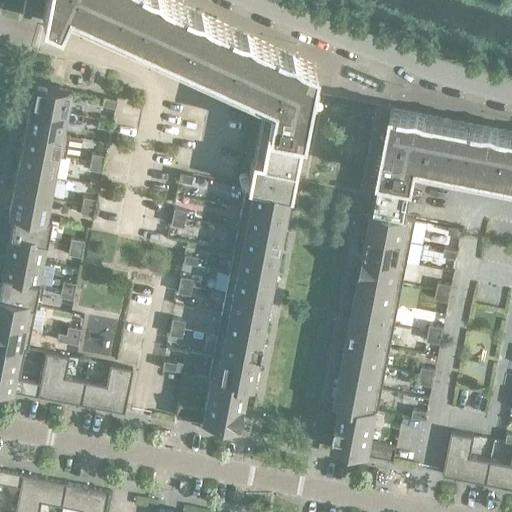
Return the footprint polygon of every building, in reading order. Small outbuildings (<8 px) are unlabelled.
[(24,0),(22,15),(29,16),(32,0),(24,0)] [(246,185),(252,186),(289,193),(314,65),(298,58),(291,52),(282,50),(252,37),(245,31),(236,30),(207,16),(200,11),(191,9),(176,2),(171,0),(44,0),(41,18),(57,25),(63,12),(262,103),(246,185)] [(33,82),(29,105),(65,112),(70,90),(33,82)] [(116,99),(103,96),(101,104),(114,107),(116,99)] [(61,132),(65,112),(29,105),(25,126),(61,133),(61,132)] [(371,209),(406,216),(415,168),(511,186),(511,131),(499,129),(491,125),(482,126),(425,115),(417,111),(409,111),(391,108),(371,209)] [(110,121),(98,118),(96,126),(109,129),(110,121)] [(25,126),(20,147),(57,154),(57,155),(64,156),(68,133),(61,132),(61,133),(25,126)] [(20,147),(16,169),(53,176),(57,155),(57,154),(20,147)] [(104,155),(91,152),(89,160),(102,163),(104,155)] [(102,163),(89,160),(88,169),(101,171),(102,163)] [(16,169),(12,191),(49,198),(53,176),(16,169)] [(179,172),(177,180),(190,182),(192,174),(179,172)] [(284,215),(289,193),(252,186),(248,208),(284,215)] [(12,191),(8,212),(50,220),(50,218),(45,217),(49,198),(12,191)] [(94,206),(95,198),(82,196),(81,204),(94,206)] [(92,215),(94,206),(81,204),(79,212),(92,215)] [(184,218),(185,210),(173,207),(171,215),(184,218)] [(284,215),(248,208),(244,229),(280,237),(284,215)] [(403,239),(408,217),(406,216),(371,209),(367,231),(403,239)] [(46,241),(50,220),(8,212),(8,213),(13,214),(9,234),(46,241)] [(184,218),(171,215),(169,223),(182,226),(184,218)] [(448,232),(460,235),(462,227),(449,224),(448,232)] [(280,237),(244,229),(239,251),(276,258),(280,237)] [(403,239),(367,231),(363,253),(399,260),(403,239)] [(9,234),(5,255),(42,262),(46,241),(9,234)] [(83,240),(70,237),(69,246),(81,248),(83,240)] [(81,248),(69,246),(67,254),(80,256),(81,248)] [(442,255),(455,257),(457,249),(444,247),(442,255)] [(276,258),(239,251),(235,272),(272,279),(276,258)] [(184,253),(182,261),(195,264),(196,256),(184,253)] [(399,260),(363,253),(359,274),(395,281),(399,260)] [(5,255),(1,276),(38,284),(38,282),(42,262),(5,255)] [(272,279),(235,272),(231,293),(268,300),(272,279)] [(192,277),(179,274),(178,283),(191,285),(192,277)] [(395,281),(359,274),(354,295),(391,302),(395,281)] [(38,284),(1,276),(0,281),(0,298),(34,305),(33,306),(35,307),(38,307),(43,283),(38,282),(38,284)] [(75,282),(62,280),(60,288),(73,291),(75,282)] [(437,281),(436,289),(449,291),(450,283),(437,281)] [(189,293),(191,285),(178,283),(176,291),(189,293)] [(73,291),(60,288),(59,296),(72,299),(73,291)] [(434,297),(447,300),(449,291),(436,289),(434,297)] [(268,300),(231,293),(227,314),(264,321),(268,300)] [(391,302),(354,295),(350,316),(387,323),(391,302)] [(34,305),(0,298),(0,320),(31,326),(35,307),(33,306),(34,305)] [(415,300),(414,310),(433,311),(434,302),(415,300)] [(264,321),(227,314),(223,335),(259,343),(264,321)] [(387,323),(350,316),(346,337),(383,345),(387,323)] [(170,325),(182,328),(184,319),(171,317),(170,325)] [(400,337),(417,345),(426,327),(408,319),(400,337)] [(31,326),(0,320),(0,342),(24,347),(24,348),(27,348),(31,326)] [(429,323),(427,331),(440,334),(442,326),(429,323)] [(80,327),(67,325),(65,333),(78,336),(80,327)] [(182,328),(170,325),(168,333),(181,336),(182,328)] [(77,344),(78,336),(65,333),(57,331),(56,340),(77,344)] [(426,339),(439,342),(440,334),(427,331),(426,339)] [(259,343),(223,335),(219,357),(255,364),(259,343)] [(383,345),(346,337),(342,359),(379,366),(383,345)] [(24,347),(0,342),(0,387),(11,390),(14,377),(18,378),(24,348),(24,347)] [(45,351),(39,382),(37,395),(80,403),(84,380),(64,376),(68,356),(45,351)] [(255,364),(219,357),(215,376),(209,375),(209,377),(251,385),(255,364)] [(174,370),(176,362),(163,359),(161,367),(174,370)] [(379,366),(342,359),(338,380),(375,387),(379,366)] [(396,363),(395,372),(416,374),(417,365),(396,363)] [(105,384),(84,380),(80,403),(123,412),(132,368),(109,364),(105,384)] [(421,366),(419,374),(432,376),(434,368),(421,366)] [(418,382),(430,384),(432,376),(419,374),(418,382)] [(14,377),(11,390),(20,391),(22,379),(18,378),(14,377)] [(209,377),(203,408),(200,420),(237,428),(245,385),(251,387),(251,385),(209,377)] [(22,379),(20,391),(28,393),(31,381),(22,379)] [(375,387),(338,380),(334,401),(376,409),(376,408),(371,407),(375,387)] [(31,381),(28,393),(37,395),(39,382),(31,381)] [(376,409),(334,401),(333,403),(339,404),(331,446),(367,453),(370,440),(376,409)] [(183,417),(186,405),(177,403),(175,415),(183,417)] [(192,419),(194,406),(186,405),(183,417),(192,419)] [(200,420),(203,408),(194,406),(192,419),(200,420)] [(413,408),(411,416),(424,419),(425,410),(413,408)] [(442,474),(486,482),(490,459),(470,455),(474,435),(451,430),(442,474)] [(370,440),(367,453),(376,455),(379,442),(370,440)] [(379,442),(376,455),(385,456),(387,444),(379,442)] [(387,444),(385,456),(393,458),(396,445),(387,444)] [(511,455),(510,463),(490,459),(486,482),(511,487),(511,455)] [(10,484),(13,472),(4,470),(2,483),(10,484)] [(19,486),(21,473),(13,472),(10,484),(19,486)] [(21,473),(19,486),(13,511),(37,511),(40,501),(60,505),(65,482),(21,473)] [(103,511),(108,490),(65,482),(60,505),(80,509),(79,511),(103,511)] [(187,483),(179,482),(178,490),(185,491),(187,483)]
